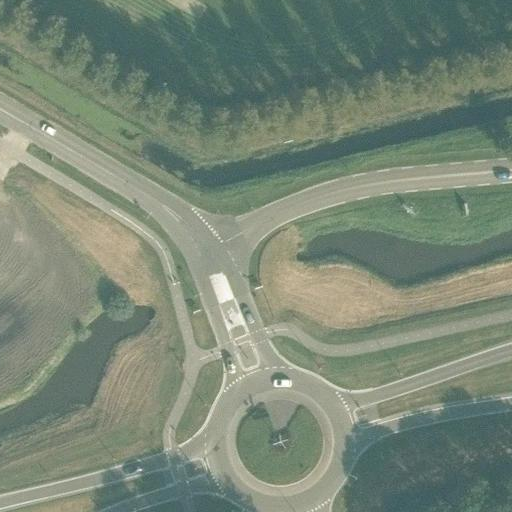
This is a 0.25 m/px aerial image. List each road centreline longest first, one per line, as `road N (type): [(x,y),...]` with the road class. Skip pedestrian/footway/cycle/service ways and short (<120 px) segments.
road 1 (tertiary): [(206,253),(344,191),(511,171)]
road 2 (unclassified): [(206,253),(153,199),(0,109)]
road 3 (primary): [(217,443),(0,505)]
road 4 (primary): [(511,349),(333,406)]
road 5 (primary): [(343,441),(511,403)]
road 6 (tertiary): [(276,379),(243,294),(206,253)]
road 7 (tertiary): [(206,253),(212,308),(239,394)]
road 8 (primary): [(115,511),(231,481)]
